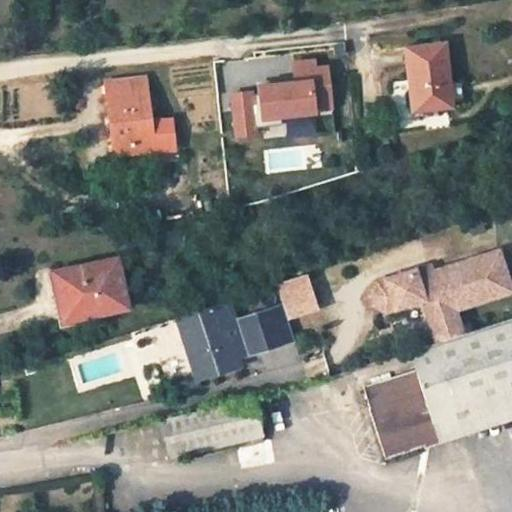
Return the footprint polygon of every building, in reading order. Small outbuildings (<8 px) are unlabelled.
[(445,43),(406,47),(410,81),(413,111),(417,110),(453,107),(445,43)] [(229,87),(233,139),(259,137),(258,121),(334,116),(330,59),(291,62),(293,83),(229,87)] [(147,121),(143,78),(108,82),(115,145),(151,141),(152,147),(174,145),(171,118),(147,121)] [(410,81),(390,83),(394,121),(418,119),(417,110),(413,111),(410,81)] [(115,151),(152,147),(151,141),(115,145),(115,151)] [(454,309),(511,291),(498,251),(417,278),(415,270),(377,283),(371,295),(374,305),(386,311),(423,299),(429,318),(454,309)] [(126,304),(117,259),(62,271),(67,294),(61,295),(65,318),(91,312),(126,304)] [(67,294),(62,271),(55,273),(59,289),(54,290),(61,325),(92,318),(91,312),(65,318),(61,295),(67,294)] [(294,336),(284,303),(236,318),(231,301),(179,318),(198,377),(238,364),(235,355),(294,336)] [(462,334),(454,309),(429,318),(437,342),(462,334)] [(511,317),(462,334),(437,342),(412,350),(419,370),(366,387),(386,453),(463,430),(456,408),(511,390),(511,317)] [(165,419),(174,456),(263,434),(254,398),(165,419)]
